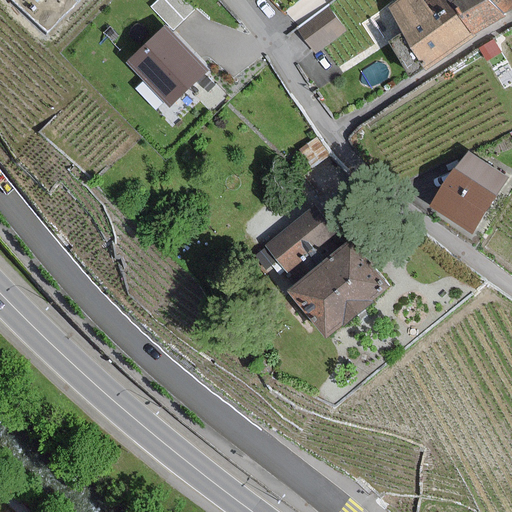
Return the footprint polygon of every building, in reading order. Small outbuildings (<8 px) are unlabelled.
[(194,9),(185,0),(159,0),(153,6),(174,28),(194,9)] [(452,0),(429,0),(425,3),(423,0),(417,0),(414,2),(413,0),(400,0),(390,7),(429,65),(475,34),(452,0)] [(490,0),(452,0),(475,34),(504,15),(502,12),(490,0)] [(511,0),(490,0),(502,12),(511,7),(511,0)] [(344,28),(329,8),(301,30),(316,50),(344,28)] [(206,71),(165,28),(130,61),(171,104),(206,71)] [(499,51),(494,40),(485,45),(491,56),(499,51)] [(506,177),(469,154),(437,206),(474,229),(506,177)] [(293,289),(328,334),(389,286),(354,241),(334,256),(322,241),(335,231),(316,206),(268,244),(289,270),(302,260),(313,273),(293,289)]
